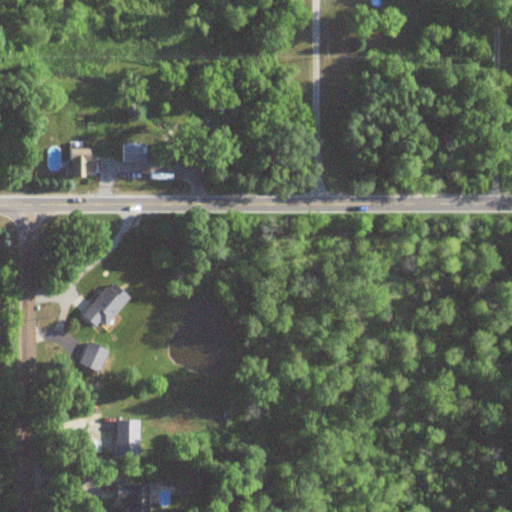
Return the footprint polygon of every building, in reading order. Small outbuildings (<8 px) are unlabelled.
[(146,163),(146,143),(123,143),(123,163),(146,163)] [(70,177),(98,177),(98,148),(70,147),(70,177)] [(96,330),(132,303),(118,284),(82,311),(96,330)] [(108,351),(88,343),(80,365),(99,372),(108,351)] [(150,511),(151,486),(116,486),(116,507),(127,507),(127,511),(150,511)]
